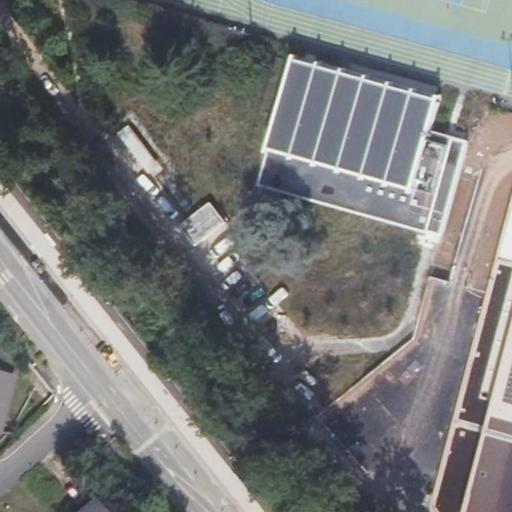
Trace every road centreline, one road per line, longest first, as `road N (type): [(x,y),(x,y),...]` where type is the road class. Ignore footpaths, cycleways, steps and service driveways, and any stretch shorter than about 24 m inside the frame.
road 1 (secondary): [(0,255),(105,390)]
road 2 (secondary): [(105,390),(201,511)]
road 3 (residential): [(0,475),(105,390)]
